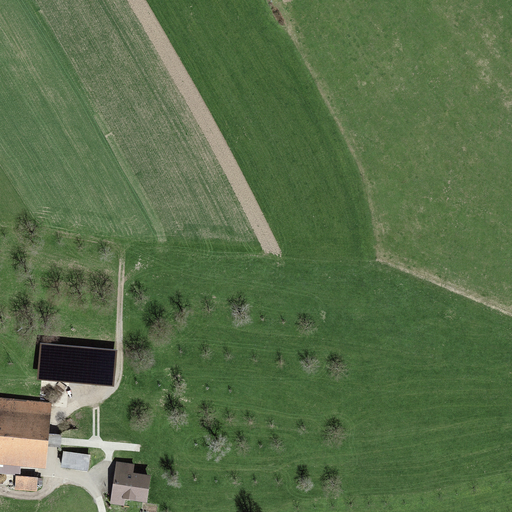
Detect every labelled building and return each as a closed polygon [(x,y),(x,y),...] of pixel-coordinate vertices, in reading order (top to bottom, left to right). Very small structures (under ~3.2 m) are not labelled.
[(40,346),(38,383),(117,387),(119,349),(40,346)] [(52,408),(0,402),(0,468),(45,473),(52,408)] [(51,436),(51,447),(61,447),(61,436),(51,436)] [(89,456),(63,453),(60,470),(87,473),(89,456)] [(134,468),(115,466),(110,506),(123,508),(124,502),(146,505),(150,478),(133,475),(134,468)] [(38,481),(14,481),(14,492),(37,493),(38,481)]
